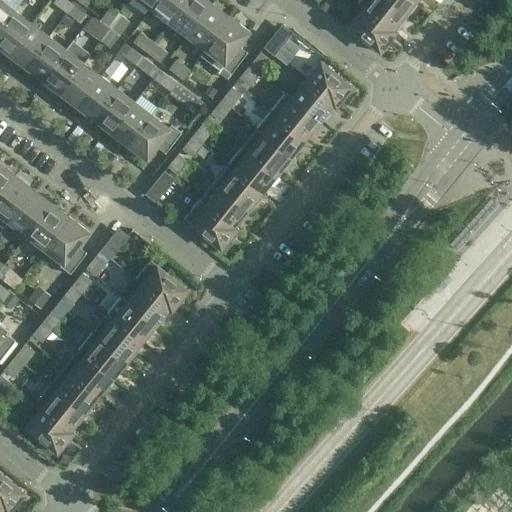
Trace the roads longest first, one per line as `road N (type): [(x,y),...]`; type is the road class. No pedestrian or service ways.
road 1 (secondary): [(163,511),(384,241)]
road 2 (residential): [(232,288),(0,105)]
road 3 (residential): [(66,493),(232,288)]
road 4 (residential): [(232,288),(396,86)]
road 5 (residential): [(396,86),(283,0)]
road 6 (secondary): [(453,134),(384,241)]
road 7 (secondary): [(384,241),(469,147)]
